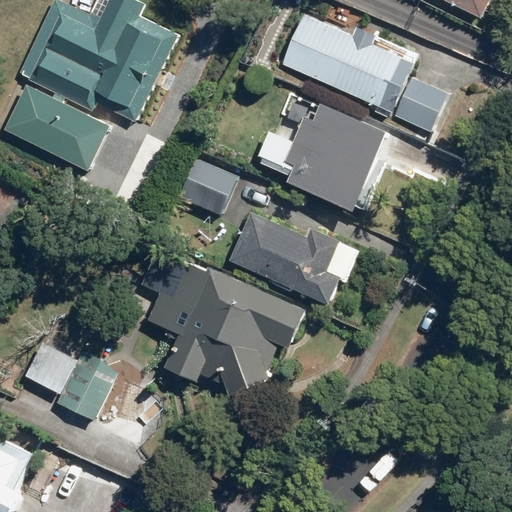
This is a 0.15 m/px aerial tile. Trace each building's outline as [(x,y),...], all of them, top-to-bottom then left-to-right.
[(112,0),(104,17),(68,0),(59,0),(26,69),(138,124),(182,35),(143,16),(150,2),(145,0),(112,0)] [(494,0),(446,0),(485,18),(494,0)] [(408,56),(307,13),(286,63),(398,110),(395,115),(435,132),(451,93),(401,72),(408,56)] [(33,84),(14,126),(97,165),(116,122),(33,84)] [(304,161),(298,176),(364,203),(395,130),(326,101),(321,113),(314,110),(294,156),(304,161)] [(241,175),(200,157),(182,197),(224,215),(241,175)] [(311,236),(255,211),(233,260),(334,304),(346,278),(331,271),(345,240),(315,226),(311,236)] [(309,310),(192,263),(178,298),(163,291),(152,319),(183,332),(168,367),(202,381),(205,374),(225,382),(227,374),(235,394),(277,378),(273,369),(285,341),(295,346),(309,310)] [(124,369),(87,350),(60,401),(97,420),(124,369)] [(37,454),(0,435),(0,511),(18,511),(29,492),(20,487),(37,454)]
